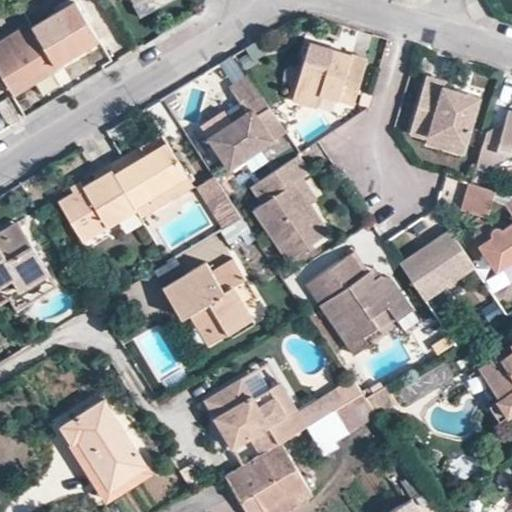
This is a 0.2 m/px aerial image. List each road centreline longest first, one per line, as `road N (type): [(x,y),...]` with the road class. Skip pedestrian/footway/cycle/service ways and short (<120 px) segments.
road 1 (residential): [(0,167),(257,8)]
road 2 (residential): [(409,17),(368,155),(402,204)]
